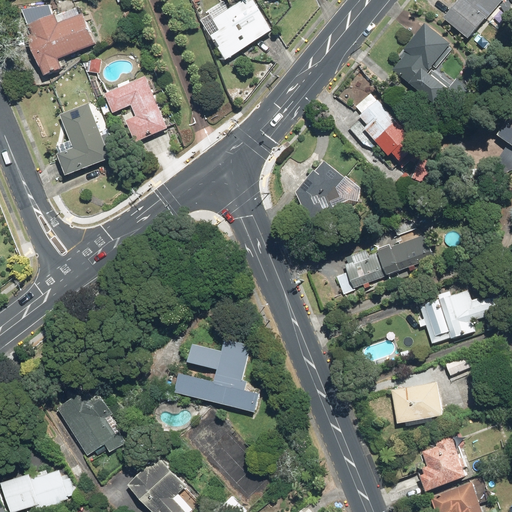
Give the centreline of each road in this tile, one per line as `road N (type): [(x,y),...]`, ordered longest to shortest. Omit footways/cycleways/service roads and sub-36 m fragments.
road 1 (residential): [(222,162),(371,511)]
road 2 (secondary): [(222,162),(366,0)]
road 3 (unknown): [(293,325),(496,254)]
road 4 (secondary): [(86,258),(222,162)]
